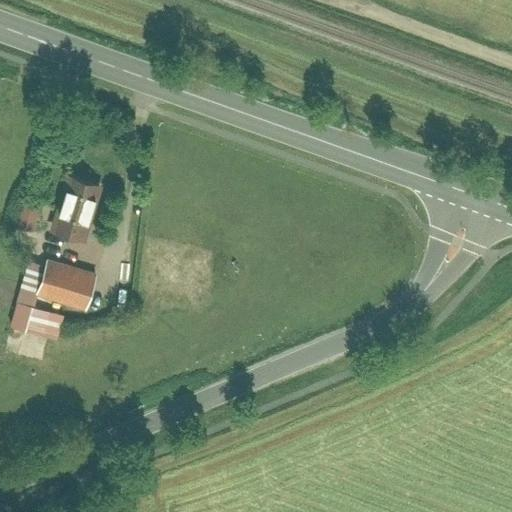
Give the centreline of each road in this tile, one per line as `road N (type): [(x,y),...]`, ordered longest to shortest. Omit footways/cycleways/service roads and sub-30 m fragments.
road 1 (primary): [(486,192),(0,21)]
road 2 (tertiary): [(0,484),(415,301),(425,287)]
road 3 (track): [(351,0),(511,58)]
